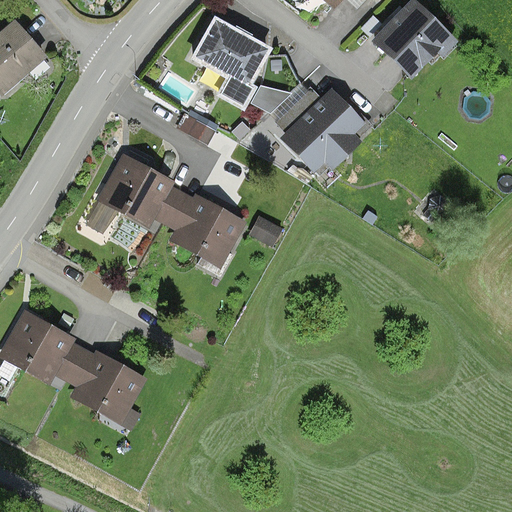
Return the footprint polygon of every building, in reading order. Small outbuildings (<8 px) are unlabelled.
[(323,0),(336,12),(347,0),(323,0)] [(347,0),(353,5),(358,9),(366,0),(347,0)] [(460,42),(417,0),(411,0),(372,41),(396,64),(412,80),(439,53),(444,58),(460,42)] [(273,48),(215,17),(192,60),(224,77),(215,95),(243,111),(255,89),(251,87),(273,48)] [(17,20),(0,34),(0,94),(1,96),(48,56),(17,20)] [(282,60),(271,61),(272,72),(282,71),(282,60)] [(261,86),(252,103),(271,114),(292,93),(261,86)] [(367,123),(337,91),(326,102),(315,90),(277,124),(287,134),(281,139),(314,174),(325,164),(333,172),(341,164),(352,164),(352,154),(363,144),(355,135),(367,123)] [(184,115),(177,128),(207,145),(214,132),(184,115)] [(175,182),(123,155),(99,201),(151,228),(155,220),(173,185),(175,182)] [(195,197),(173,185),(155,220),(176,231),(195,197)] [(244,223),(195,197),(176,231),(171,242),(201,258),(198,265),(221,277),(233,257),(228,254),(244,223)] [(259,217),(249,235),(272,247),(282,229),(259,217)] [(76,337),(24,310),(0,356),(52,383),(56,375),(74,340),(76,337)] [(86,346),(74,340),(56,375),(76,386),(95,351),(86,346)] [(145,378),(95,351),(76,386),(70,397),(132,430),(140,416),(128,409),(145,378)]
